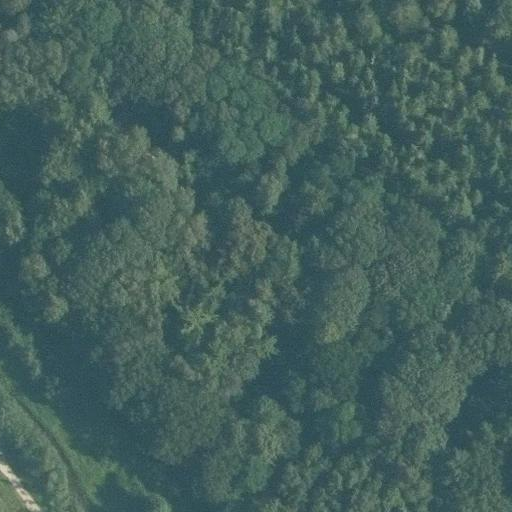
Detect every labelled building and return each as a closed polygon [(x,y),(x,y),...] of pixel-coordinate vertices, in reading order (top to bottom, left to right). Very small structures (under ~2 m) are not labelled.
[(67,12),(51,14),(54,42),(70,40),(68,23),(72,23),(71,19),(68,19),(67,12)] [(133,113),(114,103),(98,131),(118,142),(131,118),(133,113)] [(218,239),(229,230),(222,222),(211,232),(218,239)] [(115,253),(125,245),(113,227),(102,235),(115,253)] [(266,235),(247,256),(257,264),(276,244),(266,235)] [(145,249),(132,258),(143,273),(159,262),(148,247),(145,249)] [(211,263),(205,257),(189,271),(194,278),(211,263)] [(304,342),(287,358),(294,365),(313,347),(306,340),(304,342)] [(470,403),(469,405),(486,419),(482,423),(479,420),(475,425),(489,436),(502,419),(492,412),(496,407),(478,393),(472,401),(471,400),(469,402),(470,403)] [(348,430),(347,443),(356,444),(357,431),(348,430)] [(244,475),(225,454),(217,462),(235,483),(244,475)] [(261,485),(246,499),(257,511),(280,511),(283,510),(261,485)]
